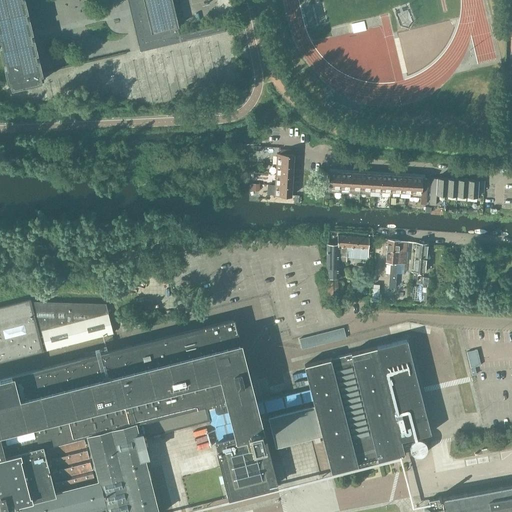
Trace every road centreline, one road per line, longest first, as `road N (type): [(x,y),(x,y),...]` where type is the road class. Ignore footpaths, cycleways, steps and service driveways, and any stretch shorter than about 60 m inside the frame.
road 1 (unknown): [(269,511),(446,473),(431,347),(428,336),(408,327),(299,356),(265,355),(238,307)]
road 2 (residential): [(511,176),(328,162),(298,144),(256,144)]
road 3 (unknown): [(0,362),(238,307)]
road 4 (unknown): [(511,323),(324,316)]
road 5 (residential): [(511,243),(333,232)]
